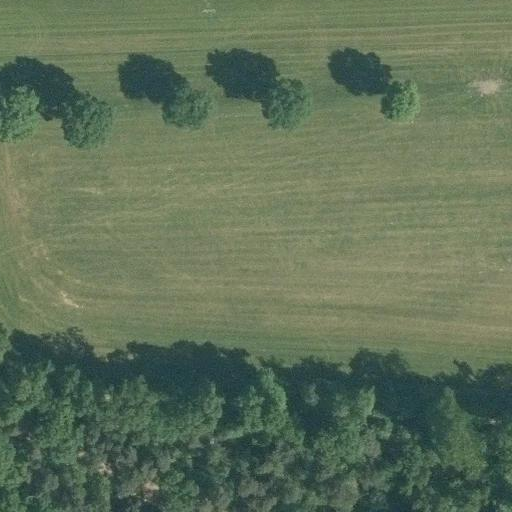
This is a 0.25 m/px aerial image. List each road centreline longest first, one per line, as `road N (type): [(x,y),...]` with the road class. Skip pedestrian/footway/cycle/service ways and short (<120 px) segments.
road 1 (track): [(511,429),(0,384)]
road 2 (track): [(221,511),(0,422)]
